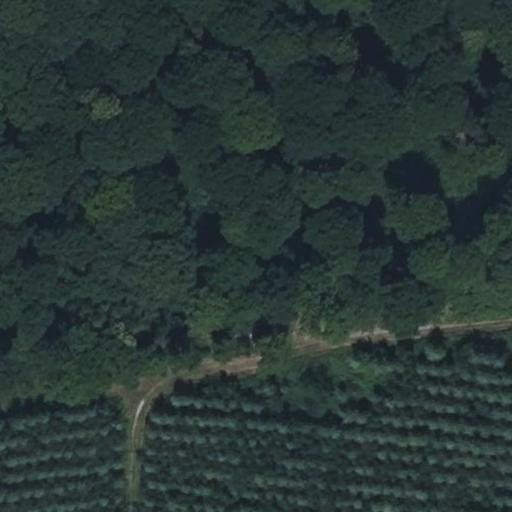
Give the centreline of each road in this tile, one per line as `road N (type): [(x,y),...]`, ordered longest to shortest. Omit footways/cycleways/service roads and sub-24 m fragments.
road 1 (track): [(118,511),(132,382),(420,323),(511,316)]
road 2 (track): [(0,402),(132,382)]
